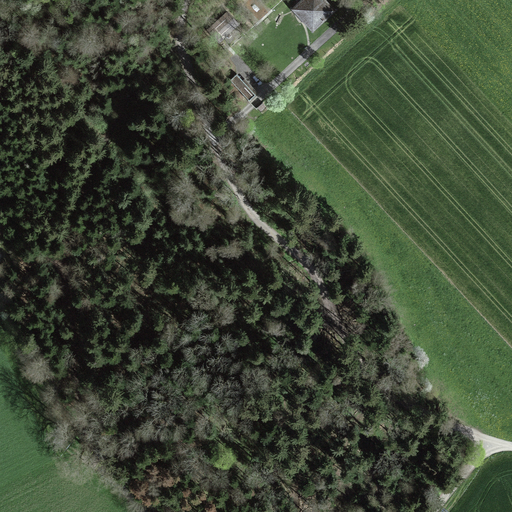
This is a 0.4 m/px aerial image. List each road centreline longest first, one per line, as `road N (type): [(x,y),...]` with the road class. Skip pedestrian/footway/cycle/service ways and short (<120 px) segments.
road 1 (track): [(183,0),(179,40),(234,186),(305,260),(367,372),(391,396),(490,440)]
road 2 (track): [(0,142),(59,259),(74,362),(102,447),(145,511)]
road 3 (track): [(179,40),(116,121),(61,270)]
